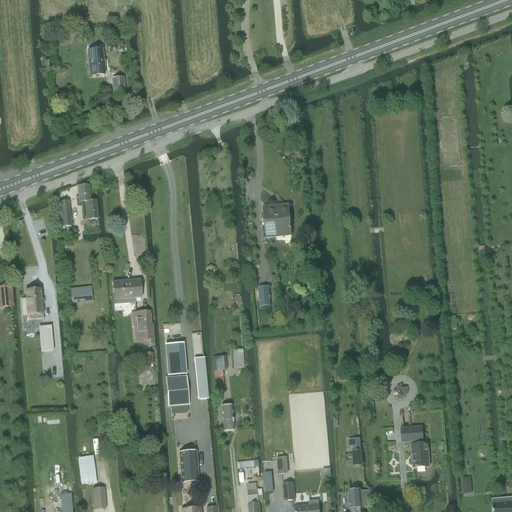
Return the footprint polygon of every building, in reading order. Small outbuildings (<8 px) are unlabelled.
[(103,49),(87,50),(89,77),(105,75),(103,49)] [(122,78),(112,79),(114,99),(125,98),(124,78),(122,78)] [(89,186),(78,187),(80,205),(85,205),(87,220),(98,219),(97,203),(91,204),(91,202),(89,186)] [(72,227),(69,201),(58,203),(60,228),(72,227)] [(279,208),(263,209),(266,231),(266,238),(281,237),(292,236),(290,214),(289,206),(279,208)] [(140,281),(113,283),(114,300),(113,300),(114,306),(135,304),(135,299),(141,298),(140,281)] [(0,286),(0,299),(12,298),(11,286),(0,286)] [(268,286),(258,287),(260,307),(261,307),(261,313),(270,312),(270,306),(268,286)] [(92,300),(91,287),(69,289),(71,302),(92,300)] [(26,300),(21,300),(22,309),(27,309),(28,321),(42,320),(42,315),(40,290),(25,291),(26,300)] [(0,308),(12,308),(13,308),(12,298),(0,299),(0,308)] [(131,327),(135,327),(136,341),(154,339),(153,325),(151,325),(150,311),(130,313),(131,327)] [(42,341),(40,341),(41,352),(53,351),(51,326),(40,327),(42,341)] [(166,344),(169,375),(188,373),(185,342),(166,344)] [(242,350),(232,351),(234,368),(244,368),(242,350)] [(213,357),(214,372),(222,371),(227,370),(225,356),(213,357)] [(199,401),(207,400),(203,360),(195,361),(199,401)] [(224,387),(222,371),(214,372),(217,397),(224,396),(222,387),(224,387)] [(189,377),(169,379),(172,407),(192,404),(189,377)] [(234,431),(232,406),(222,407),(224,432),(234,431)] [(414,469),(429,468),(428,445),(423,445),(422,428),(402,430),(403,444),(412,443),(413,459),(411,459),(409,461),(410,465),(411,467),(413,467),(414,469)] [(361,450),(352,451),(353,467),(362,466),(361,450)] [(180,455),(182,484),(198,483),(195,453),(180,455)] [(92,456),(78,458),(82,486),(96,484),(92,456)] [(257,495),(257,491),(256,484),(248,484),(249,492),(249,496),(248,496),(249,511),(259,511),(258,495),(257,495)] [(294,484),(284,485),(285,502),(295,501),(294,484)] [(104,489),(92,490),(94,510),(105,509),(104,489)] [(349,489),(350,511),(362,511),(361,489),(349,489)] [(498,504),(492,505),(492,511),(511,511),(511,502),(511,498),(497,499),(498,504)]
